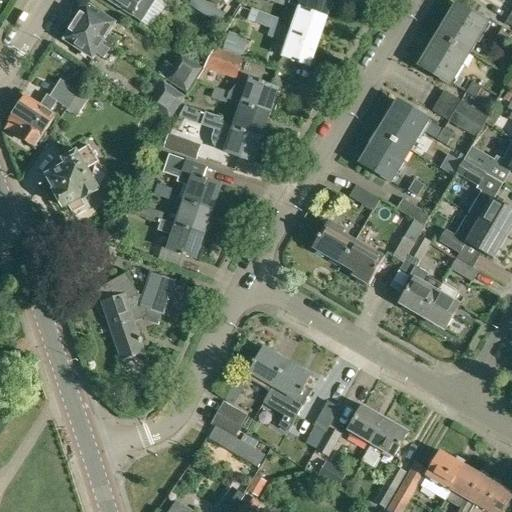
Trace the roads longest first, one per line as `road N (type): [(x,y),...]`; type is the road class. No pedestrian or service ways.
road 1 (tertiary): [(250,291),(417,0)]
road 2 (secondary): [(90,458),(0,202)]
road 3 (tertiary): [(90,458),(161,427),(185,406),(250,291)]
road 4 (residential): [(461,403),(250,291)]
